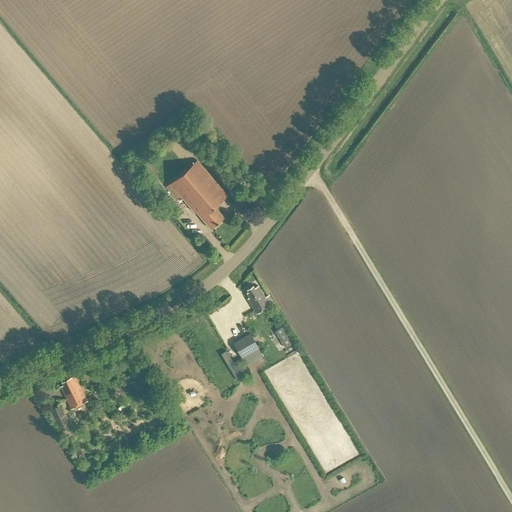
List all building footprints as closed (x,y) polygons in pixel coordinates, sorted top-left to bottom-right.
[(196,214),(197,212),(212,229),(225,218),(215,207),(227,197),(196,161),(164,188),(175,201),(180,196),(196,214)] [(249,299),(248,300),(256,315),(274,305),(269,296),(265,299),(258,286),(255,288),(253,285),(247,289),(248,292),(246,294),(249,299)] [(276,327),(284,347),(292,344),(284,324),(276,327)] [(259,348),(250,333),(232,343),(241,358),(259,348)] [(63,386),(61,387),(72,409),(87,402),(75,377),(61,383),(63,386)] [(60,405),(50,410),(60,432),(70,427),(60,405)]
